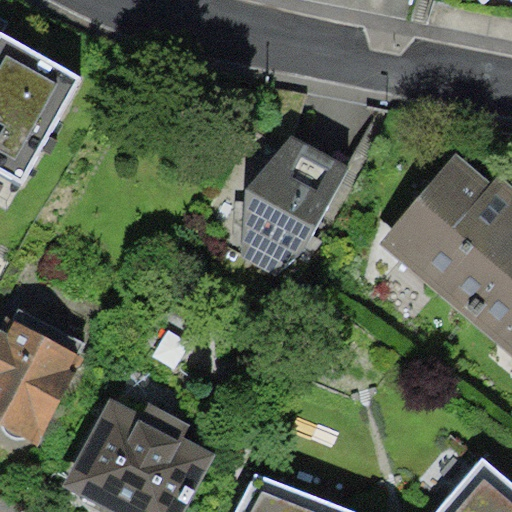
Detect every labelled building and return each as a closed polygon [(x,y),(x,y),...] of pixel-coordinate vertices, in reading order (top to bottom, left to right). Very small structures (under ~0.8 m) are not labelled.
[(81,83),(0,36),(0,174),(22,187),(81,83)] [(344,173),(293,143),(250,189),(243,255),(278,273),(301,263),(344,173)] [(455,150),(373,240),(511,364),(511,189),(495,174),(490,181),(455,150)] [(14,313),(0,340),(0,426),(35,445),(85,349),(14,313)] [(139,415),(112,402),(67,489),(112,511),(182,511),(212,454),(176,436),(183,421),(146,401),(139,415)] [(444,511),(339,511),(254,478),(237,511),(511,511),(511,483),(487,464),(444,511)]
